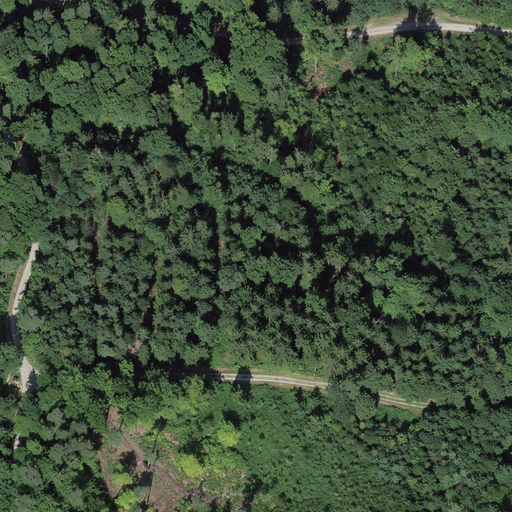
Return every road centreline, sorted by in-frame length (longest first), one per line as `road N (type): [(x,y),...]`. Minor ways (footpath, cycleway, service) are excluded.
road 1 (track): [(26,369),(289,382),(511,414)]
road 2 (track): [(57,0),(296,48),(424,29),(511,35)]
road 3 (track): [(0,129),(21,160),(39,234),(14,335),(26,369),(14,511)]
road 4 (track): [(95,378),(120,511)]
